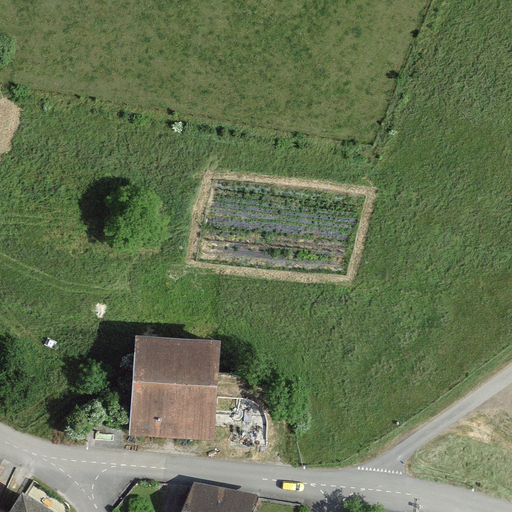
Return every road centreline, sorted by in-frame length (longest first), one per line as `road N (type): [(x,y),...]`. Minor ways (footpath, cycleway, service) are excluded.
road 1 (unclassified): [(363,484),(79,463)]
road 2 (unclassified): [(511,372),(363,484)]
road 3 (unclassified): [(492,511),(363,484)]
